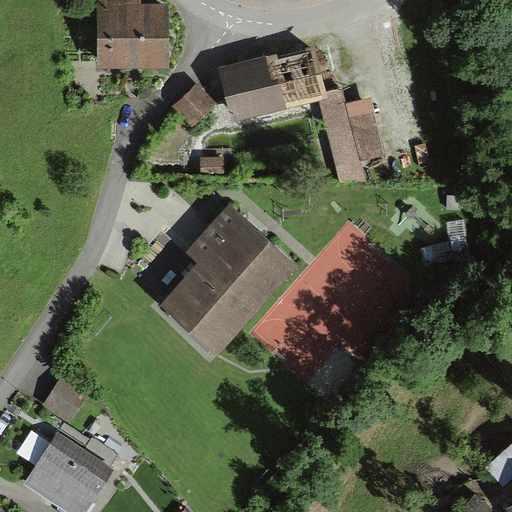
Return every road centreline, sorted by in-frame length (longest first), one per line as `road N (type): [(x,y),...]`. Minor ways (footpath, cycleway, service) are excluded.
road 1 (residential): [(235,15),(141,114),(84,264),(0,390)]
road 2 (residential): [(235,15),(275,26),(337,15),(368,0)]
